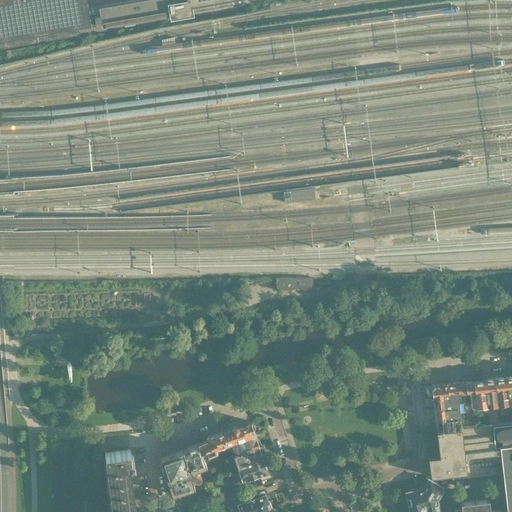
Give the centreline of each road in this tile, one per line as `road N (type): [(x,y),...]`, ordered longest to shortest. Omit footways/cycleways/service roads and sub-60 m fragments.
road 1 (residential): [(158,511),(152,442),(265,404),(302,490),(341,483)]
road 2 (residential): [(377,475),(415,462),(408,388),(414,373),(511,361)]
